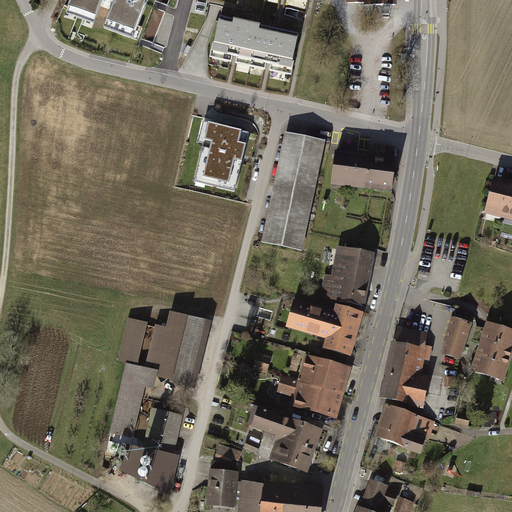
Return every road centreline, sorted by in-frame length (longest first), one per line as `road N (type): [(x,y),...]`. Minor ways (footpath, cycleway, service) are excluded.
road 1 (residential): [(280,106),(179,511)]
road 2 (tertiary): [(334,511),(398,265),(418,140)]
road 3 (track): [(38,32),(17,75),(0,304)]
road 4 (residential): [(38,32),(83,61),(280,106)]
road 5 (track): [(0,422),(30,448),(155,511)]
road 6 (residential): [(280,106),(418,140)]
road 7 (tertiary): [(418,140),(424,0)]
